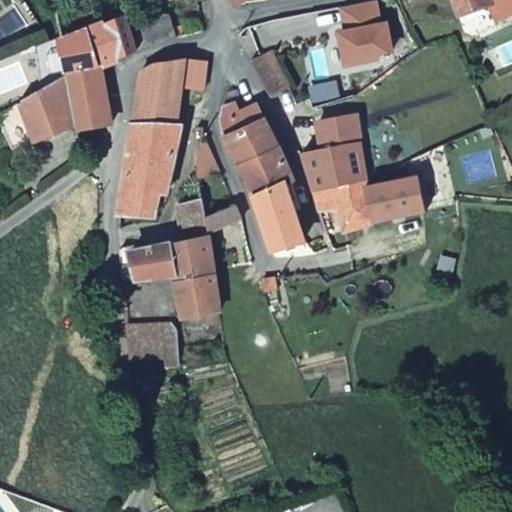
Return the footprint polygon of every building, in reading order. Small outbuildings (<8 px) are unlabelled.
[(69,0),(52,8),(59,31),(60,35),(99,19),(91,0),(69,0)] [(463,0),(470,14),(498,2),(501,0),(500,0),(463,0)] [(498,2),(505,17),(511,12),(511,0),(501,0),(498,2)] [(384,1),(349,8),(353,26),(357,25),(359,33),(348,35),(355,69),(387,62),(386,57),(405,52),(400,26),(390,28),(384,1)] [(166,10),(135,6),(146,39),(174,34),(171,26),(166,10)] [(70,68),(100,65),(132,47),(127,28),(133,25),(130,14),(121,14),(119,10),(99,19),(60,35),(70,68)] [(174,34),(188,32),(186,24),(171,26),(174,34)] [(70,68),(60,35),(59,31),(33,42),(41,84),(70,68)] [(143,125),(187,129),(193,58),(152,70),(143,125)] [(187,129),(212,132),(218,62),(193,58),(187,129)] [(282,98),(302,90),(288,60),(267,68),(282,98)] [(77,125),(109,121),(100,65),(70,68),(41,84),(19,96),(37,137),(74,120),(77,125)] [(242,152),(264,198),(298,188),(304,187),(293,156),(270,112),(258,115),(250,94),(241,96),(233,115),(235,135),(242,152)] [(175,200),(187,129),(143,125),(132,193),(175,200)] [(442,216),(436,195),(433,184),(386,193),(376,147),(312,161),(334,214),(347,214),(353,235),(442,216)] [(210,219),(244,212),(241,204),(231,183),(209,190),(210,211),(210,219)] [(298,188),(264,198),(278,249),(314,240),(298,188)] [(213,242),(210,219),(210,211),(186,214),(190,249),(213,242)] [(246,220),(244,212),(210,219),(213,242),(249,232),(246,220)] [(219,282),(213,242),(190,249),(179,252),(183,280),(188,322),(225,320),(219,282)] [(130,289),(183,280),(179,252),(128,262),(130,289)] [(132,325),(134,365),(178,367),(175,323),(132,325)]
